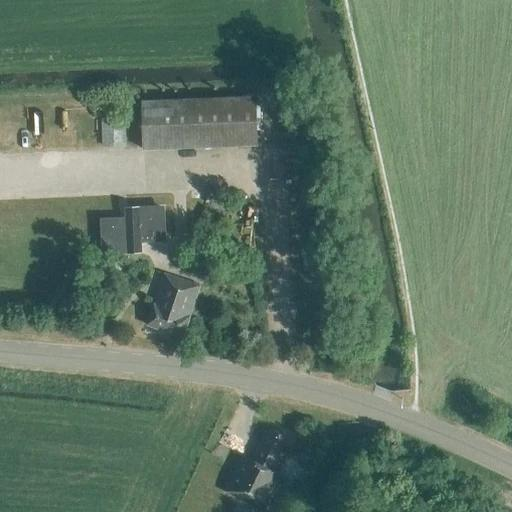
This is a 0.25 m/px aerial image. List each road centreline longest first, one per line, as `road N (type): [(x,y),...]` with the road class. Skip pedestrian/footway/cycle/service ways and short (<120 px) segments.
road 1 (unclassified): [(0,354),(278,379),(355,403)]
road 2 (unclassified): [(511,467),(355,403)]
